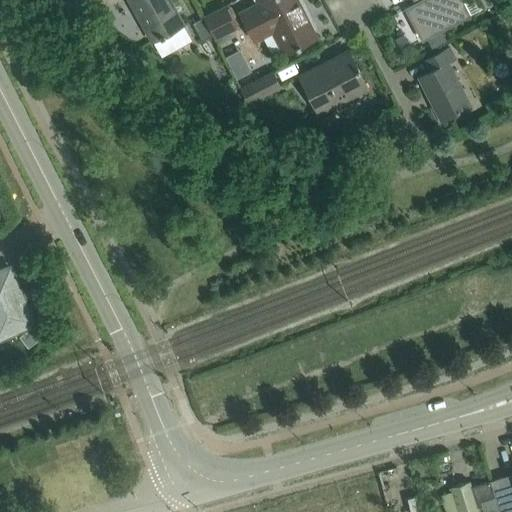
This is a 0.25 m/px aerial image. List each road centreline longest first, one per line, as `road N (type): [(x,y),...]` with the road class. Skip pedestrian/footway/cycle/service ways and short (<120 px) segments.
road 1 (unclassified): [(188,492),(511,401)]
road 2 (tertiary): [(188,492),(119,322),(65,220)]
road 3 (residential): [(0,33),(51,8),(142,67)]
road 4 (tertiary): [(65,220),(0,91)]
